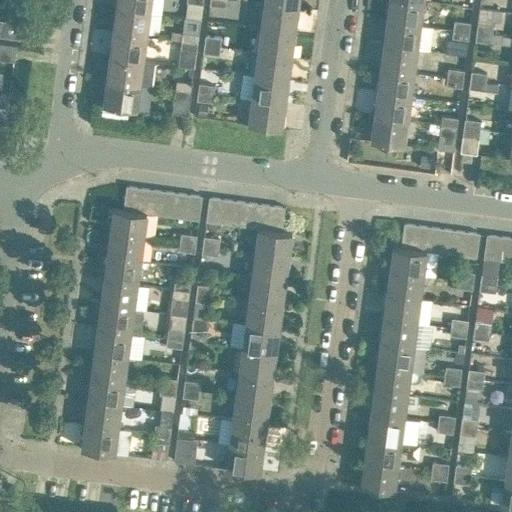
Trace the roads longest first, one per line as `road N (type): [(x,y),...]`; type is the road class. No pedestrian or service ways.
road 1 (residential): [(0,455),(304,491),(313,484),(361,187)]
road 2 (residential): [(58,146),(311,180)]
road 3 (residential): [(311,180),(340,0)]
road 4 (residential): [(361,187),(511,207)]
road 5 (residential): [(58,146),(77,0)]
road 6 (residential): [(0,312),(13,211),(34,186)]
